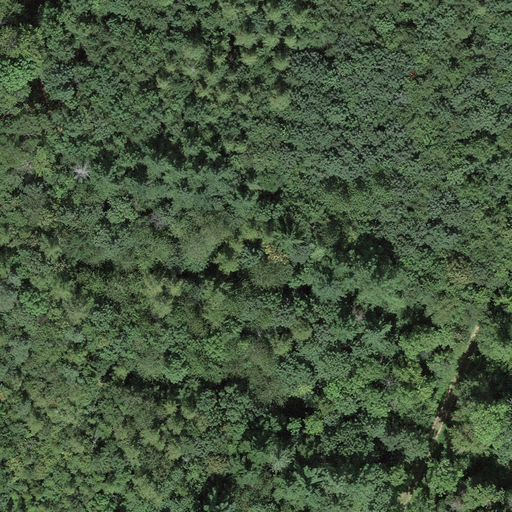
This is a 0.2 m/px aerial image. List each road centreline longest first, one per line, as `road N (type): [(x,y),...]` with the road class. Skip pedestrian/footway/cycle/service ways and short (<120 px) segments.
road 1 (track): [(115,511),(81,329),(38,0)]
road 2 (track): [(511,253),(399,511)]
